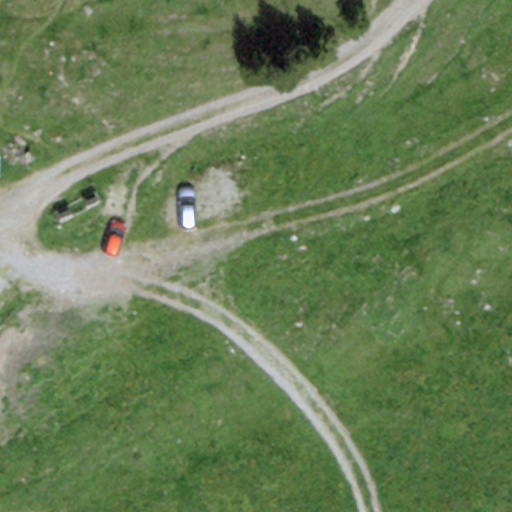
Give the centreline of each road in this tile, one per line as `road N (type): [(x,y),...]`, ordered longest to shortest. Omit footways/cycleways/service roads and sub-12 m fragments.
road 1 (track): [(371,511),(293,375),(217,313),(15,257),(0,233)]
road 2 (track): [(424,0),(410,20),(330,75),(102,158),(0,218)]
road 3 (track): [(91,278),(436,170),(511,124)]
